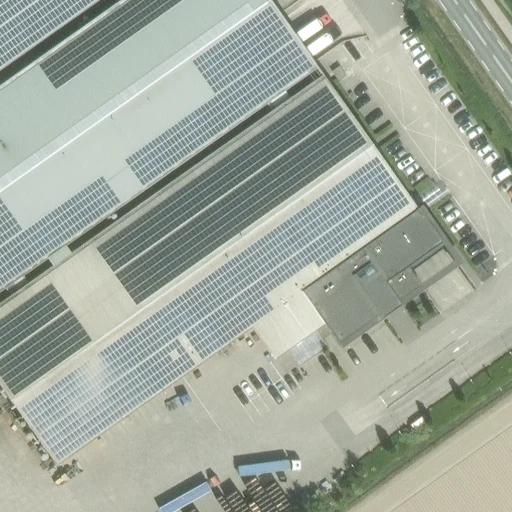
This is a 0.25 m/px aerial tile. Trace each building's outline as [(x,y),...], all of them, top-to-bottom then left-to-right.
[(0,0),(0,66),(92,0),(0,0)] [(11,298),(322,78),(265,0),(123,0),(0,88),(0,286),(2,285),(11,298)] [(366,32),(357,38),(389,80),(398,74),(366,32)] [(409,62),(401,68),(427,105),(435,99),(409,62)] [(322,78),(11,298),(0,306),(0,385),(56,464),(251,326),(274,359),(323,324),(337,345),(379,315),(381,319),(400,305),(397,301),(419,285),(407,269),(444,243),(417,206),(414,209),(322,78)] [(476,221),(463,204),(449,215),(461,232),(476,221)] [(472,266),(497,252),(480,222),(455,237),(472,266)] [(346,384),(352,395),(401,369),(396,358),(346,384)] [(147,511),(129,488),(97,511),(147,511)]
